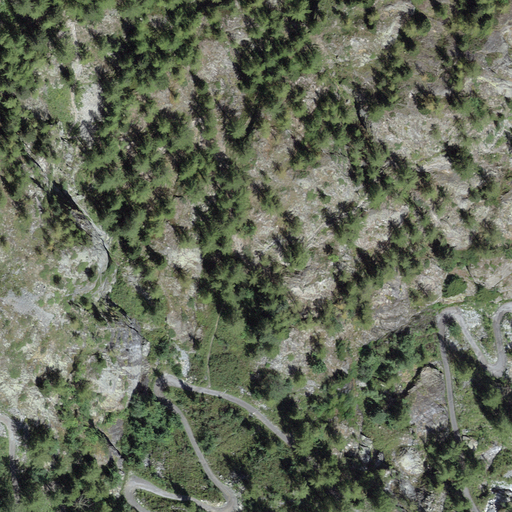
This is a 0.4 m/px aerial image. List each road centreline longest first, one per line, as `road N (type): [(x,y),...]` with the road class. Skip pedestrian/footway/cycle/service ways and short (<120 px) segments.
road 1 (track): [(511,309),(498,315),(491,370),(460,316),(450,309),(441,321),(472,511)]
road 2 (track): [(209,392),(168,380),(159,390),(231,503),(219,508),(139,484),(130,491),(149,511)]
road 3 (track): [(347,511),(265,421),(209,392)]
